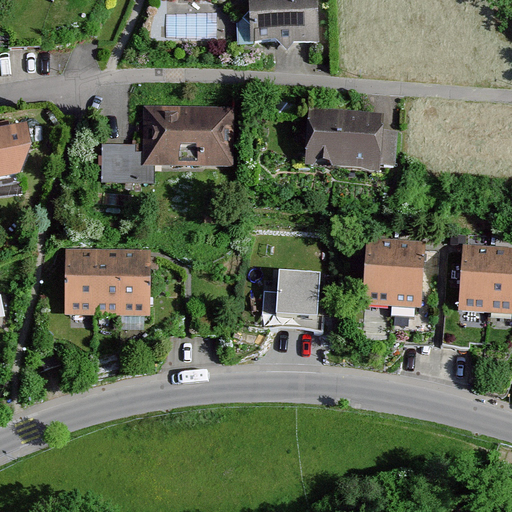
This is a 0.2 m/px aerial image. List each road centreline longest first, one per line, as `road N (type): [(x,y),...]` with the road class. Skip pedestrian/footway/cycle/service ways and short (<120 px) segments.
road 1 (tertiary): [(511,426),(384,392),(250,380),(100,402),(0,442)]
road 2 (residential): [(511,96),(227,75),(104,78)]
